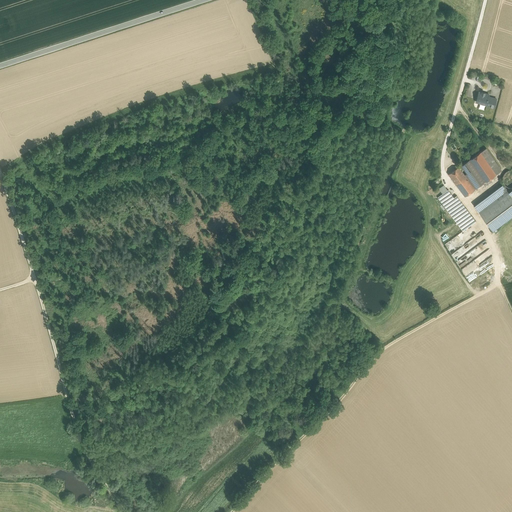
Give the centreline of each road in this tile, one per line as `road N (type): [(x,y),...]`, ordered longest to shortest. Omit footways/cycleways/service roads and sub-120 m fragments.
road 1 (track): [(231,511),(381,349),(478,294)]
road 2 (track): [(34,278),(79,433),(124,511)]
road 3 (secondary): [(0,66),(202,0)]
road 4 (track): [(442,169),(485,0)]
road 5 (track): [(0,172),(34,278),(0,290)]
road 6 (track): [(496,283),(490,238),(442,169)]
